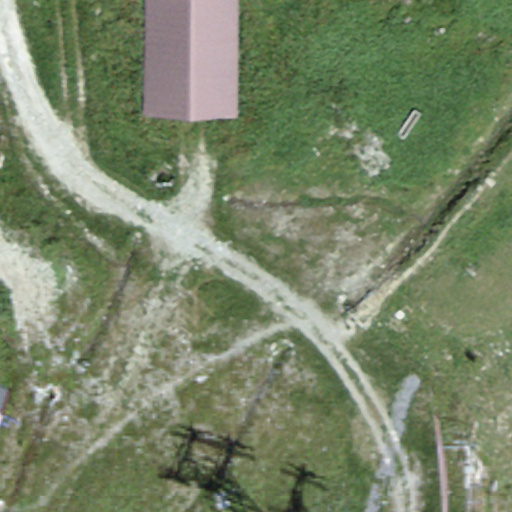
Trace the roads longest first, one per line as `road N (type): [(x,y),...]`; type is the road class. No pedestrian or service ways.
road 1 (track): [(0,12),(33,110),(66,159),(301,311)]
road 2 (track): [(329,343),(403,469),(407,511)]
